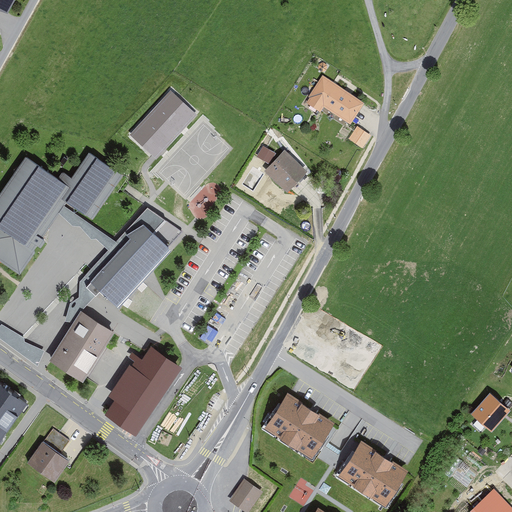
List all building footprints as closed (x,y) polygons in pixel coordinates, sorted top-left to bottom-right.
[(13,0),(0,0),(0,8),(8,12),(13,0)] [(321,74),(305,100),(320,109),(324,104),(352,121),(365,101),(321,74)] [(196,114),(171,91),(130,135),(156,158),(196,114)] [(357,125),(348,139),(362,148),(371,135),(357,125)] [(284,149),(265,169),(287,190),(306,171),(284,149)] [(62,177),(30,155),(0,198),(0,260),(23,276),(48,240),(43,237),(69,200),(96,219),(126,174),(93,151),(75,177),(66,170),(62,177)] [(143,218),(91,283),(121,306),(172,241),(143,218)] [(95,227),(90,234),(110,247),(114,239),(95,227)] [(88,380),(119,329),(85,308),(53,359),(88,380)] [(104,412),(135,433),(182,364),(152,344),(143,357),(133,350),(128,356),(133,359),(109,394),(114,398),(104,412)] [(0,381),(0,439),(27,401),(0,381)] [(287,391),(264,426),(311,457),(334,421),(287,391)] [(490,391),(471,412),(491,430),(510,409),(490,391)] [(68,440),(51,428),(28,461),(56,480),(71,458),(60,451),(68,440)] [(361,438),(338,474),(385,505),(408,469),(361,438)] [(229,499),(247,511),(262,490),(244,478),(229,499)]
